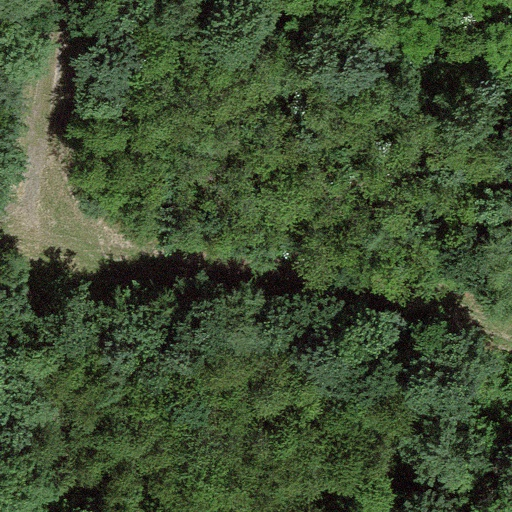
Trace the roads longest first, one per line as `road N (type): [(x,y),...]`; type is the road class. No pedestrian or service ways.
road 1 (track): [(0,228),(511,331)]
road 2 (track): [(24,234),(64,0)]
